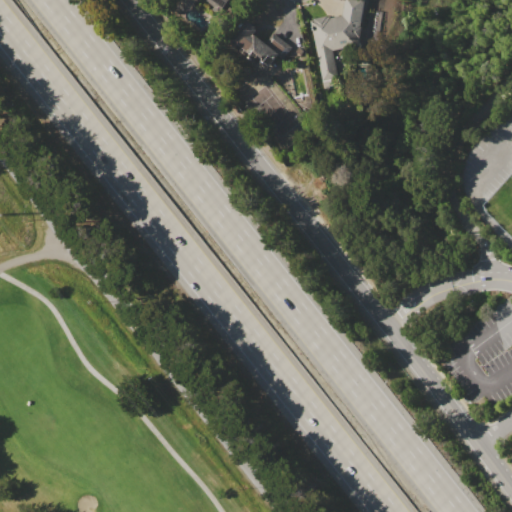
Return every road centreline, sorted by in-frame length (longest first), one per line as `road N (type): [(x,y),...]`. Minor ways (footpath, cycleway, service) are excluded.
road 1 (motorway): [(457,511),(51,0)]
road 2 (motorway): [(0,22),(388,511)]
road 3 (secondary): [(129,0),(511,485)]
road 4 (residential): [(278,511),(67,247)]
